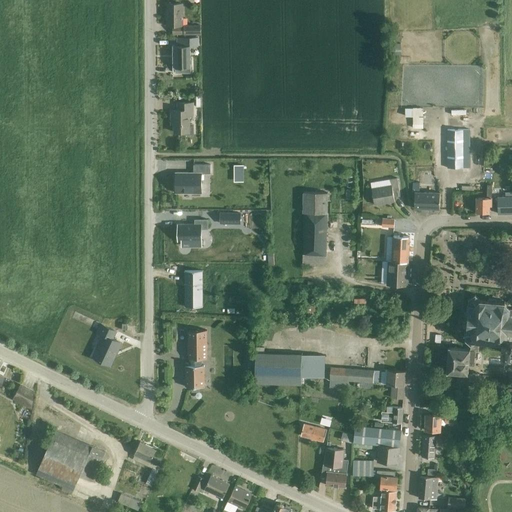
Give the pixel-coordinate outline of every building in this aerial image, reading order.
[(200,25),(182,25),(182,3),(167,4),(167,26),(173,26),(173,34),(201,34),(200,25)] [(198,37),(177,38),(178,46),(175,46),(175,73),(191,73),(191,46),(198,46),(198,37)] [(174,132),(186,132),(186,135),(194,135),(193,124),(190,124),(190,116),(194,116),(194,103),(178,103),(178,110),(171,110),(171,124),(174,124),(174,132)] [(470,168),(470,130),(448,130),(448,168),(470,168)] [(176,172),(176,173),(176,193),(177,193),(186,193),(192,193),(192,195),(197,195),(200,195),(200,193),(202,193),(202,181),(202,179),(202,173),(204,173),(211,173),(211,171),(211,165),(201,165),(194,165),(194,168),(194,172),(194,173),(193,173),(185,172),(176,172)] [(391,185),(372,189),(375,205),(395,201),(394,197),(400,196),(397,178),(390,179),(391,185)] [(440,209),(440,193),(420,192),(420,183),(413,182),(413,192),(415,192),(415,208),(440,209)] [(492,205),(492,185),(487,185),(487,198),(477,197),(476,213),(490,213),(490,205),(492,205)] [(327,266),(330,193),(306,192),(305,213),(306,213),(304,265),(327,266)] [(511,196),(498,197),(498,214),(511,213),(511,196)] [(241,214),(221,214),(220,222),(220,223),(231,223),(240,223),(241,214)] [(394,227),(395,219),(383,218),(382,226),(394,227)] [(178,224),(178,232),(178,241),(182,241),(190,241),(191,241),(191,245),(191,247),(196,247),(202,247),(202,241),(202,234),(202,229),(206,229),(208,229),(208,224),(208,220),(201,220),(196,220),(195,220),(195,224),(187,224),(178,224)] [(393,236),(392,261),(409,262),(410,236),(393,236)] [(409,262),(388,261),(387,285),(407,286),(409,262)] [(185,271),(186,271),(186,278),(186,283),(185,283),(185,284),(186,284),(186,295),(186,306),(185,306),(185,307),(187,307),(195,307),(203,307),(203,306),(203,296),(203,284),(203,283),(202,275),(203,271),(202,271),(203,271),(193,271),(185,271)] [(475,351),(478,352),(479,341),(484,342),(484,343),(485,343),(485,344),(492,345),(492,344),(493,344),(493,343),(502,343),(501,352),(511,353),(510,355),(511,355),(511,308),(510,308),(511,305),(511,297),(505,303),(506,302),(505,301),(504,302),(497,302),(497,300),(496,300),(489,299),(489,300),(488,300),(488,301),(480,301),(476,296),(476,294),(475,294),(475,296),(470,299),(468,299),(469,300),(469,305),(467,305),(467,312),(464,312),(463,328),(465,328),(465,335),(466,335),(466,340),(464,340),(465,341),(466,341),(471,345),(471,349),(472,349),(472,350),(475,351)] [(117,353),(122,343),(113,338),(116,331),(101,324),(97,332),(103,335),(93,357),(109,365),(115,352),(117,353)] [(207,358),(207,330),(188,330),(188,358),(190,358),(190,365),(185,365),(186,387),(205,387),(204,365),(202,365),(202,358),(207,358)] [(472,349),(471,349),(449,347),(447,373),(459,374),(457,374),(457,382),(488,384),(489,376),(479,375),(479,373),(473,373),(473,375),(468,374),(469,365),(474,366),(475,351),(472,350),(472,349)] [(255,383),(302,385),(302,377),(324,377),(325,355),(256,353),(256,356),(249,356),(248,368),(255,368),(255,383)] [(380,382),(381,371),(331,367),(329,387),(347,389),(348,380),(373,382),(380,382)] [(381,384),(387,384),(392,385),(391,398),(404,399),(406,371),(383,369),(383,375),(382,375),(381,384)] [(33,391),(20,384),(13,400),(31,409),(33,391)] [(402,423),(403,407),(390,406),(389,412),(383,412),(382,412),(381,421),(382,421),(389,422),(388,425),(393,425),(393,423),(402,423)] [(456,422),(456,415),(440,414),(440,416),(426,415),(426,430),(440,430),(441,419),(446,420),(446,422),(456,422)] [(324,441),(327,429),(304,423),(301,435),(324,441)] [(398,464),(401,430),(383,428),(374,427),(355,425),(353,446),(375,449),(375,444),(379,444),(377,461),(398,464)] [(92,482),(105,452),(56,430),(37,473),(74,490),(80,476),(92,482)] [(444,443),(444,436),(436,435),(424,434),(422,456),(435,457),(436,442),(444,443)] [(140,441),(134,454),(132,459),(153,469),(146,483),(152,486),(160,470),(159,469),(164,458),(154,454),(156,449),(140,441)] [(343,459),(344,449),(327,447),(326,447),(323,465),(333,466),(332,472),(328,471),(326,485),(346,487),(347,473),(348,469),(349,460),(343,459)] [(377,475),(377,470),(374,470),(374,460),(353,460),(353,475),(374,475),(377,475)] [(395,471),(377,470),(377,475),(381,476),(380,488),(397,489),(398,477),(395,476),(395,471)] [(223,498),(230,483),(211,475),(208,482),(204,481),(205,479),(198,475),(193,488),(199,491),(201,487),(223,498)] [(437,499),(437,490),(438,481),(441,481),(442,477),(421,476),(419,498),(437,499)] [(245,508),(252,494),(235,485),(224,509),(230,511),(235,511),(238,505),(245,508)] [(397,491),(396,491),(382,490),(382,497),(374,496),(373,508),(395,510),(397,491)] [(139,510),(142,501),(121,493),(118,501),(139,510)] [(466,499),(449,497),(448,508),(465,510),(466,499)] [(295,511),(296,511),(277,503),(274,508),(263,503),(259,511),(295,511)]
